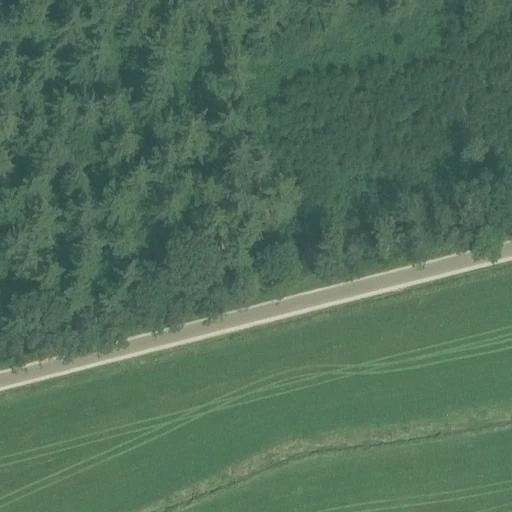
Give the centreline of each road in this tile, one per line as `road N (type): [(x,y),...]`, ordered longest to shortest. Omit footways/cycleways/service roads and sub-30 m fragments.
road 1 (unclassified): [(0,381),(511,252)]
road 2 (track): [(0,128),(511,0)]
